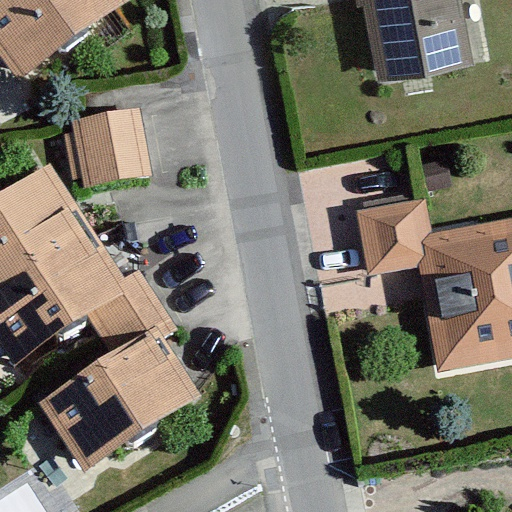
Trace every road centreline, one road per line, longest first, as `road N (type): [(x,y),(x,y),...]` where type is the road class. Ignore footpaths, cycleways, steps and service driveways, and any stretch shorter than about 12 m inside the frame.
road 1 (residential): [(301,436),(223,0)]
road 2 (residential): [(301,436),(168,511)]
